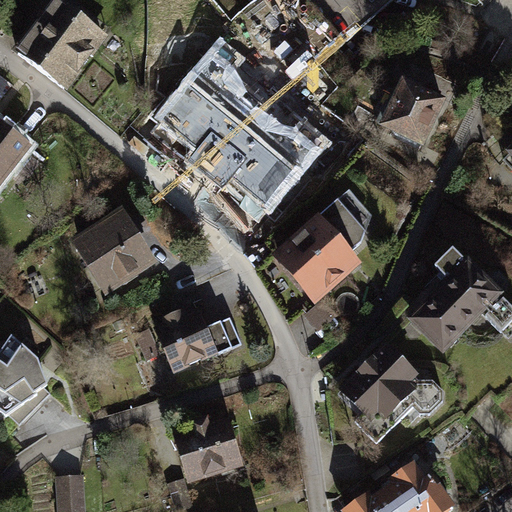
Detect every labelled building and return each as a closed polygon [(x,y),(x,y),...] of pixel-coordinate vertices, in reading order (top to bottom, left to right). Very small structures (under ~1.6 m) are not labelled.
[(108,38),(56,0),(21,49),(73,87),(108,38)] [(313,0),(347,37),(389,0),(313,0)] [(450,101),(404,79),(381,127),(427,149),(450,101)] [(0,191),(32,152),(0,126),(0,191)] [(107,298),(160,266),(125,210),(73,242),(107,298)] [(321,217),(273,256),(316,307),(364,266),(321,217)] [(511,323),(511,304),(470,263),(409,322),(446,359),(488,317),(503,332),(511,323)] [(164,326),(154,330),(173,375),(218,357),(199,311),(186,316),(184,312),(162,321),(164,326)] [(12,339),(0,355),(0,412),(6,417),(48,387),(37,362),(12,339)] [(375,445),(430,394),(386,347),(331,397),(375,445)] [(205,511),(200,494),(249,481),(234,424),(177,439),(189,482),(168,487),(174,511),(205,511)] [(453,511),(423,468),(360,511),(453,511)] [(84,511),(83,477),(56,478),(57,511),(84,511)]
